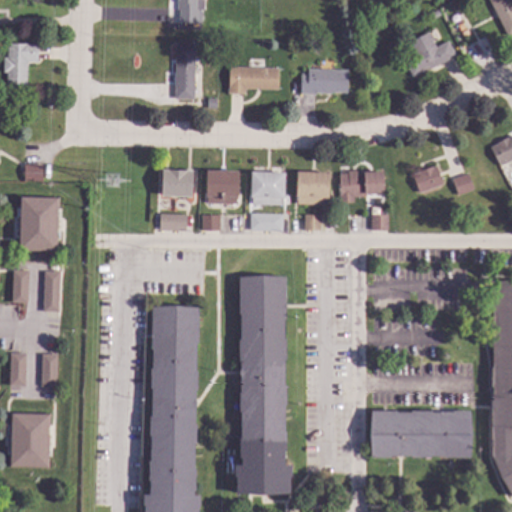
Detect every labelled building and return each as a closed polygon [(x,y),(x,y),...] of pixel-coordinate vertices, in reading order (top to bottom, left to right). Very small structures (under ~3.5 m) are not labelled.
[(203,0),(203,11),(202,11),(201,25),(178,24),(179,11),(175,11),(175,0),(203,0)] [(510,0),(511,3),(511,35),(507,38),(487,0),(510,0)] [(464,29),(459,32),(456,26),(461,23),(464,29)] [(470,36),(464,39),(461,33),(467,30),(470,36)] [(435,48),(447,42),(455,57),(428,71),(428,70),(412,78),(402,59),(414,53),(409,43),(427,33),(435,48)] [(38,44),(37,63),(27,63),(26,88),(6,87),(6,74),(3,74),(3,59),(6,59),(7,44),(38,44)] [(193,101),(174,100),(175,44),(194,44),(193,101)] [(278,69),(277,91),(245,90),(245,95),(228,95),(228,68),(278,69)] [(347,94),(331,93),(331,95),(315,94),(315,95),(300,95),(300,77),(306,77),(307,70),(347,71),(347,94)] [(216,110),(207,110),(207,100),(216,100),(216,110)] [(511,160),(499,167),(489,148),(511,136),(511,160)] [(42,183),(23,182),(23,165),(42,165),(42,183)] [(442,186),(418,194),(412,175),(419,173),(419,172),(431,168),(431,169),(435,167),(442,186)] [(191,172),(189,197),(160,195),(161,170),(191,172)] [(238,172),(238,198),(236,198),(236,205),(206,204),(206,197),(205,197),(205,171),(238,172)] [(369,173),(382,172),(383,194),(365,195),(365,198),(353,198),(353,203),(340,204),(338,174),(347,174),(347,172),(369,171),(369,173)] [(329,174),(328,199),(326,199),(326,206),(296,205),(296,198),(295,198),(296,172),(329,174)] [(284,174),(284,200),(282,200),(282,207),(251,206),(251,199),(249,199),(250,173),(284,174)] [(472,191),(457,196),(451,180),(467,174),(472,191)] [(59,198),(59,210),(60,210),(60,220),(58,220),(58,231),(59,231),(59,240),(58,240),(57,252),(16,251),(17,239),(15,239),(15,229),(17,229),(17,219),(15,218),(16,209),(18,209),(18,197),(59,198)] [(281,215),(281,232),(248,231),(249,214),(281,215)] [(184,216),(184,231),(158,231),(159,215),(184,216)] [(219,217),(219,232),(200,231),(201,216),(219,217)] [(320,217),(319,231),(303,231),(303,216),(320,217)] [(387,231),(370,231),(370,216),(387,216),(387,231)] [(28,272),(26,304),(11,304),(12,272),(28,272)] [(59,273),(58,313),(42,313),(43,272),(59,273)] [(285,320),(283,320),(283,340),(285,340),(285,361),(283,361),(283,386),(285,386),(285,406),(283,406),(284,433),(285,433),(285,452),(284,452),(284,466),(290,466),(290,477),(289,477),(289,495),(235,495),(234,477),(233,477),(233,466),(240,466),(240,460),(238,460),(238,439),(240,439),(239,413),(238,413),(238,393),(239,393),(239,363),(238,363),(238,340),(239,340),(239,315),(237,315),(237,278),(285,278),(285,320)] [(511,499),(500,480),(490,457),(490,402),(492,402),(492,388),(490,388),(490,368),(492,368),(492,342),(490,342),(490,322),(492,322),(492,308),(490,309),(490,282),(511,281),(511,499)] [(197,344),(196,344),(195,372),(197,372),(196,392),(195,392),(194,425),(196,425),(195,445),(194,445),(193,470),(195,470),(194,491),(193,491),(193,496),(199,497),(199,508),(197,508),(197,511),(143,511),(143,506),(141,506),(142,496),(148,496),(148,482),(147,482),(148,462),(149,462),(150,437),(148,437),(149,417),(150,417),(150,390),(149,390),(149,369),(151,369),(151,350),(150,350),(151,307),(198,308),(197,344)] [(9,354),(25,355),(24,387),(8,387),(9,354)] [(57,355),(55,388),(40,387),(41,355),(57,355)] [(471,435),(469,459),(443,459),(443,457),(430,457),(430,458),(410,458),(410,457),(403,457),(399,458),(396,457),(388,457),(388,459),(370,459),(368,435),(370,412),(396,412),(396,413),(410,413),(410,412),(431,412),(431,413),(437,413),(440,412),(442,413),(452,413),(452,412),(469,412),(471,435)] [(50,415),(50,426),(51,426),(51,437),(50,437),(49,447),(51,447),(50,457),(49,457),(48,469),(7,468),(8,456),(6,456),(6,446),(8,446),(8,435),(6,435),(6,425),(9,425),(9,413),(50,415)]
